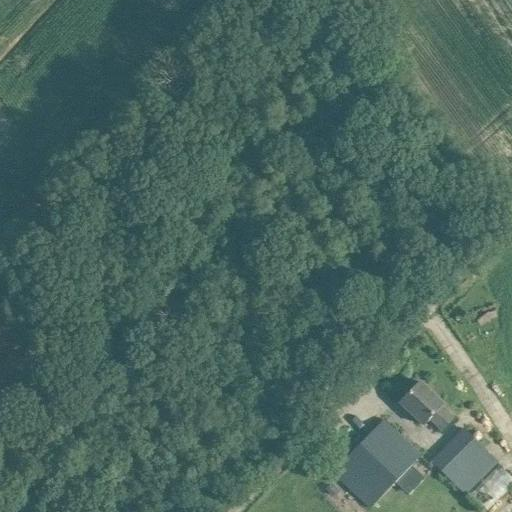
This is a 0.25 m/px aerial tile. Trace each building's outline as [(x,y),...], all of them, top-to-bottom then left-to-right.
[(442,405),(443,404),(420,382),(400,403),(422,425),(430,417),(443,429),(454,417),(442,405)] [(494,416),(505,436),(511,432),(511,424),(504,410),(494,416)] [(334,473),(371,508),(395,482),(410,495),(426,478),(412,464),(420,456),(383,421),(334,473)] [(464,494),(497,462),(464,429),(432,462),(464,494)] [(476,498),(488,511),(494,511),(511,496),(511,474),(508,470),(476,498)]
